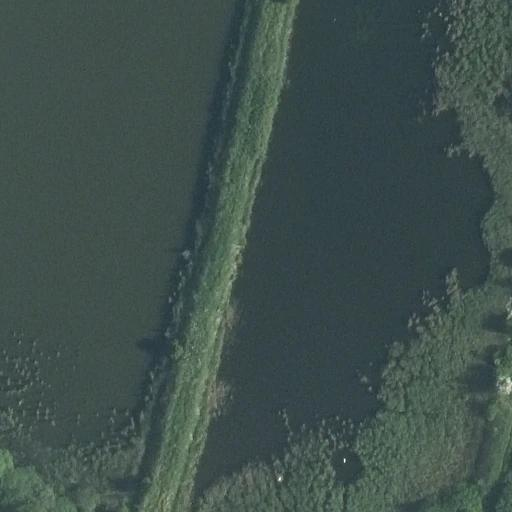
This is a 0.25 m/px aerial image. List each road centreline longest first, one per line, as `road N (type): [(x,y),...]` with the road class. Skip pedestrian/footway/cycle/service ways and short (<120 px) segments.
road 1 (track): [(154,511),(275,0)]
road 2 (track): [(481,511),(511,383)]
